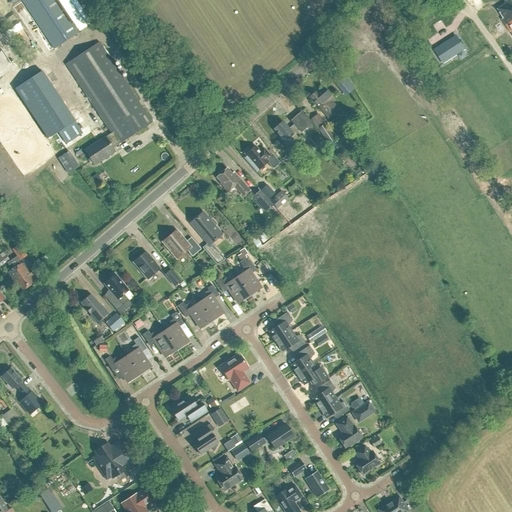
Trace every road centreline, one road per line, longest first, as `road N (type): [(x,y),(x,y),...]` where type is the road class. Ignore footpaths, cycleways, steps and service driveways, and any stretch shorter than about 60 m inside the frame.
road 1 (tertiary): [(6,326),(367,13)]
road 2 (residential): [(419,253),(477,215),(482,199),(367,13)]
road 3 (residential): [(419,253),(493,379),(433,424),(424,457),(401,472)]
road 4 (residential): [(242,326),(357,501)]
road 5 (residential): [(242,326),(397,237),(419,253)]
road 6 (residential): [(6,326),(78,418),(102,423),(142,396)]
road 7 (residential): [(142,396),(219,511)]
road 8 (residential): [(142,396),(242,326)]
